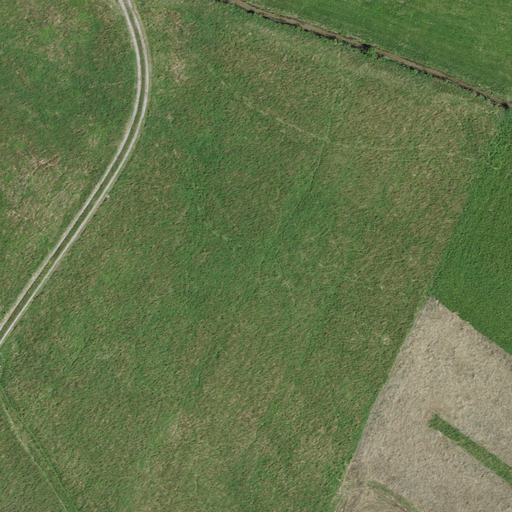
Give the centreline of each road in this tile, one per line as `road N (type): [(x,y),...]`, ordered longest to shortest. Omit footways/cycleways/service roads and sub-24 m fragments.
road 1 (track): [(0,334),(92,203),(136,123),(144,62),(128,0)]
road 2 (track): [(0,412),(71,511)]
